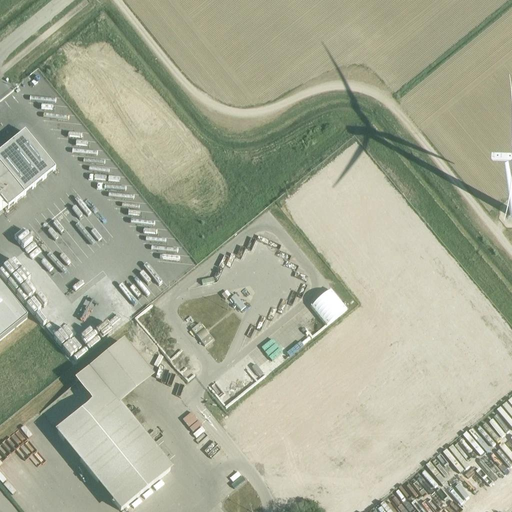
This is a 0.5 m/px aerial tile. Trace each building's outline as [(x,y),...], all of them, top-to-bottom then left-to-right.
[(24,134),(0,153),(0,199),(8,210),(55,171),(24,134)] [(0,341),(27,320),(0,286),(0,341)] [(240,312),(248,307),(241,294),(232,299),(240,312)] [(313,308),(302,320),(306,324),(317,312),(313,308)] [(192,324),(197,321),(194,316),(188,319),(192,324)] [(191,329),(205,346),(213,339),(200,322),(191,329)] [(74,386),(91,408),(57,435),(120,511),(170,472),(118,409),(154,382),(126,346),(85,377),(74,386)] [(273,372),(284,362),(272,347),(260,357),(273,372)] [(190,412),(183,419),(191,428),(199,420),(190,412)] [(193,431),(209,448),(218,440),(202,423),(193,431)] [(224,447),(221,448),(219,444),(211,448),(216,457),(226,452),(224,447)] [(221,466),(218,469),(226,477),(229,473),(221,466)]
